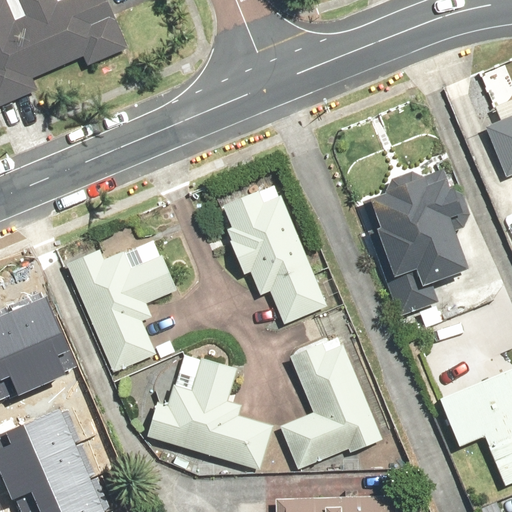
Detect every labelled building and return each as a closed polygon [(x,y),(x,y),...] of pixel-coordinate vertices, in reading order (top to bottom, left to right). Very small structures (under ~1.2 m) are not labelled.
[(0,0),(0,106),(35,92),(30,80),(81,58),(85,68),(125,51),(102,0),(62,0),(53,4),(51,0),(12,0),(20,18),(10,22),(0,0)] [(511,175),(511,115),(482,128),(503,179),(511,175)] [(383,282),(396,318),(435,303),(428,284),(462,272),(448,234),(461,228),(467,216),(458,195),(445,189),(439,171),(420,178),(410,172),(389,181),(384,191),(378,194),(378,195),(362,201),(373,229),(369,231),(388,280),(383,282)] [(282,326),(325,307),(277,197),(275,198),(270,187),(255,193),(254,192),(219,208),(228,229),(223,231),(227,242),(226,243),(240,276),(247,274),(257,297),(268,293),(282,326)] [(96,251),(64,265),(111,374),(154,355),(140,323),(149,319),(143,305),(172,292),(150,242),(133,249),(140,264),(128,270),(121,253),(101,261),(96,251)] [(0,313),(0,398),(73,366),(41,295),(0,313)] [(321,343),(287,358),(311,413),(277,428),(296,471),(346,449),(348,454),(380,440),(340,346),(338,347),(335,339),(321,344),(321,343)] [(233,371),(181,356),(172,386),(170,386),(164,406),(154,403),(144,438),(258,471),(270,427),(236,417),(239,407),(224,403),(233,371)] [(511,368),(435,401),(455,448),(480,438),(502,487),(511,483),(511,368)] [(111,511),(67,408),(0,436),(0,469),(18,511),(111,511)] [(385,511),(385,498),(278,501),(277,511),(385,511)]
